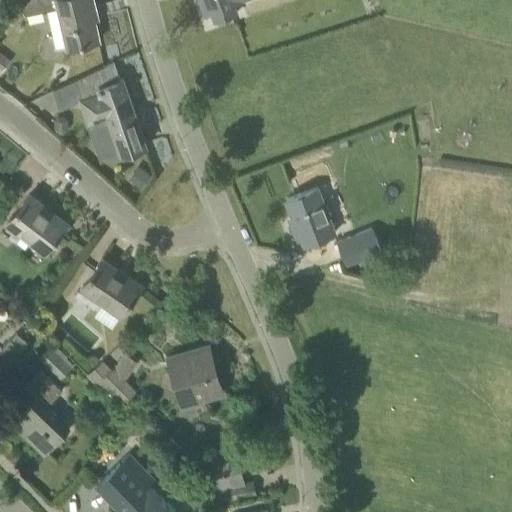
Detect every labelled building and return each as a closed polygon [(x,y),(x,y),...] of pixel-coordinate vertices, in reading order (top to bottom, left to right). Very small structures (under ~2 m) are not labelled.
[(96,8),(95,5),(94,0),(44,0),(47,9),(55,47),(67,44),(67,46),(99,39),(92,9),(96,8)] [(201,0),(206,13),(212,11),(215,21),(238,13),(235,4),(245,0),(201,0)] [(0,70),(1,71),(11,59),(0,51),(0,70)] [(120,80),(114,61),(74,80),(89,122),(108,115),(121,154),(146,145),(123,79),(120,80)] [(143,168),(134,180),(142,187),(152,174),(143,168)] [(301,245),(334,232),(317,187),(287,199),(297,224),(293,225),(301,245)] [(45,252),(68,222),(30,193),(6,223),(45,252)] [(357,259),(380,250),(372,228),(338,241),(346,263),(357,259)] [(121,316),(142,284),(102,257),(81,289),(121,316)] [(0,356),(9,364),(28,343),(16,331),(0,348),(0,356)] [(60,377),(74,363),(66,356),(67,355),(53,341),(38,356),(60,377)] [(183,403),(221,391),(208,345),(170,357),(183,403)] [(119,407),(136,389),(125,379),(138,360),(125,351),(114,367),(98,386),(119,407)] [(112,368),(102,358),(86,375),(98,386),(114,367),(113,367),(112,368)] [(45,450),(68,427),(47,406),(62,390),(41,369),(25,386),(36,396),(12,421),(25,434),(27,432),(45,450)] [(166,438),(159,445),(170,457),(178,449),(181,447),(169,435),(166,438)] [(236,451),(216,455),(210,457),(217,490),(228,487),(243,485),(236,451)] [(176,511),(175,510),(151,485),(148,488),(141,480),(148,474),(129,454),(98,484),(117,504),(120,501),(127,509),(123,511),(176,511)]
